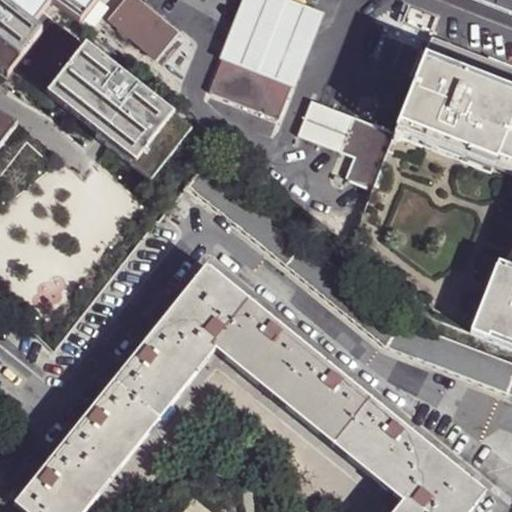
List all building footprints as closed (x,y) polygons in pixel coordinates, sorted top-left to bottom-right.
[(0,0),(0,3),(32,29),(44,16),(52,8),(80,29),(101,0),(0,0)] [(134,0),(128,0),(107,24),(157,65),(180,37),(134,0)] [(218,63),(221,64),(224,58),(260,73),(262,78),(292,89),(291,92),(294,93),(309,55),(324,18),(279,0),(243,0),(233,25),(218,63)] [(174,120),(44,16),(32,29),(0,3),(0,70),(9,78),(15,71),(98,139),(98,142),(137,168),(174,120)] [(511,69),(458,48),(434,39),(395,139),(374,194),(352,251),(347,265),(389,302),(511,350),(511,69)] [(224,58),(221,64),(208,97),(278,124),(291,92),(292,89),(262,78),(260,73),(224,58)] [(374,194),(395,139),(312,105),(298,141),(354,163),(346,183),(374,194)] [(0,150),(18,127),(0,117),(0,150)] [(185,143),(134,208),(158,227),(187,191),(206,167),(223,146),(199,126),(185,143)] [(511,367),(402,325),(206,167),(187,191),(384,349),(511,399),(511,367)] [(56,357),(158,227),(134,208),(134,209),(34,337),(56,357)] [(87,511),(215,354),(403,505),(396,511),(474,511),(488,496),(273,323),(206,269),(15,508),(19,511),(87,511)]
